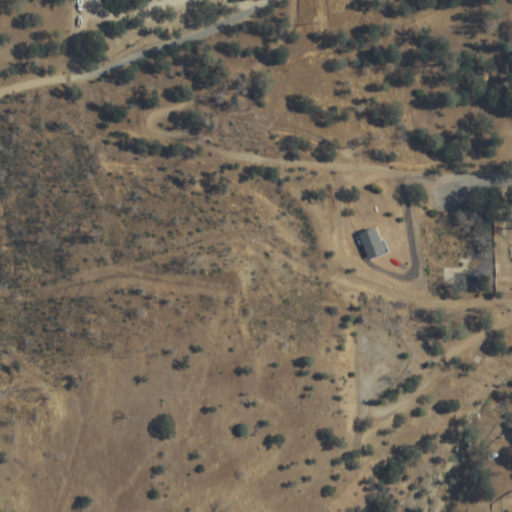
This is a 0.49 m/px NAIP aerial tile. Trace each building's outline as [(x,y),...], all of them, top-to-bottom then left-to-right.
[(251,145),(251,115),(222,115),(222,145),(251,145)] [(463,270),(463,237),(428,237),(428,287),(445,287),(445,270),(463,270)] [(379,256),(395,256),(395,238),(379,238),(379,256)] [(511,279),(511,262),(497,262),(497,280),(511,279)] [(406,359),(372,319),(356,333),(364,342),(352,353),(377,383),(406,359)]
